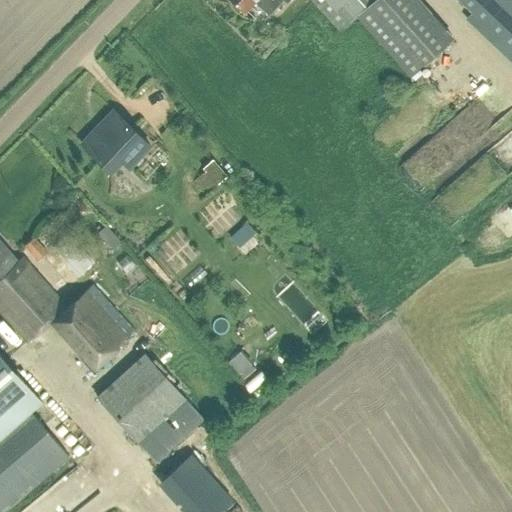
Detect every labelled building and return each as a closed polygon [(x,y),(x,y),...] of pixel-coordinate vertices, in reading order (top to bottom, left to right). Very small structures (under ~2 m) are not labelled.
[(233,0),(245,11),(254,1),(269,14),(280,0),(286,0),(287,1),(287,0),(233,0)] [(311,0),(340,31),(357,16),(381,42),(409,74),(424,60),(451,36),(422,4),(423,3),(420,0),(311,0)] [(511,60),(511,0),(462,0),(470,8),(464,14),(511,60)] [(288,69),(293,50),(276,45),(270,64),(288,69)] [(113,109),(82,142),(109,168),(120,156),(130,165),(150,144),(113,109)] [(192,114),(177,115),(178,133),(193,132),(192,114)] [(511,168),(511,141),(509,137),(491,150),(506,172),(511,168)] [(454,217),(503,185),(488,163),(439,195),(454,217)] [(511,213),(500,223),(510,234),(511,232),(511,213)] [(116,248),(126,243),(116,222),(105,228),(116,248)] [(252,223),(238,234),(246,244),(260,234),(252,223)] [(24,244),(37,260),(47,251),(34,236),(24,244)] [(65,238),(45,257),(56,270),(77,251),(65,238)] [(53,318),(94,364),(99,370),(116,355),(111,349),(129,334),(87,288),(67,306),(23,256),(18,260),(0,240),(0,308),(28,340),(53,318)] [(246,346),(233,356),(248,377),(261,367),(246,346)] [(95,396),(137,441),(155,462),(204,418),(144,352),(95,396)] [(29,409),(40,400),(0,354),(0,509),(66,451),(29,409)] [(61,396),(50,403),(63,422),(74,415),(61,396)] [(238,496),(194,443),(159,471),(193,511),(220,511),(238,496)]
